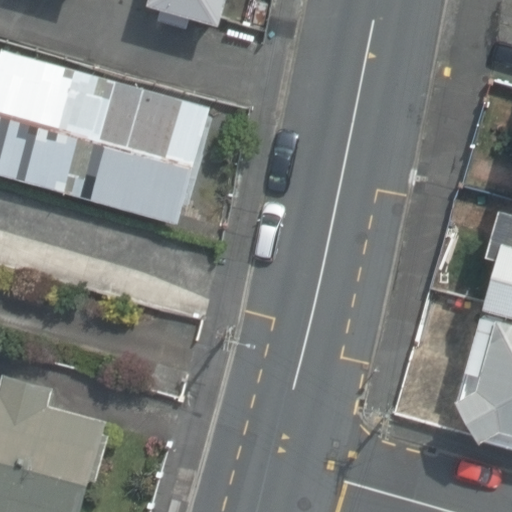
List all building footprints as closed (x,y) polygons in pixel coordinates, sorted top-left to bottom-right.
[(176,0),(223,13),(226,0),(176,0)] [(0,38),(0,164),(175,214),(208,97),(0,38)] [(511,91),(500,89),(477,176),(493,181),(489,196),(511,202),(511,91)] [(511,202),(489,196),(473,192),(446,291),(511,309),(511,202)] [(511,309),(446,291),(414,415),(511,441),(511,309)] [(0,511),(72,511),(101,407),(0,380),(0,511)]
